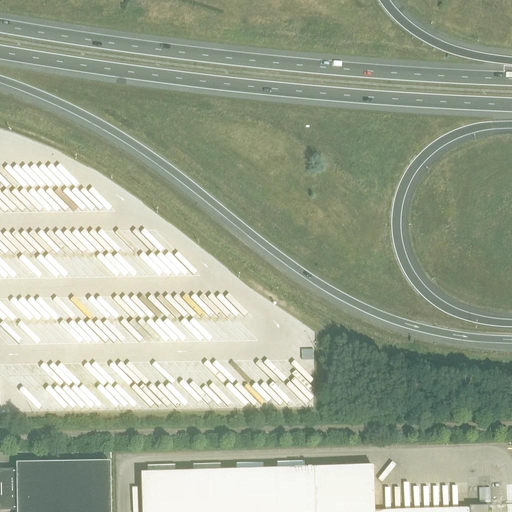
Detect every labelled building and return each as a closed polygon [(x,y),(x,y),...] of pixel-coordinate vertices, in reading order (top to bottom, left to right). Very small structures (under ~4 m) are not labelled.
[(0,222),(1,222),(0,221),(0,220),(26,219),(29,213),(34,215),(36,210),(35,198),(0,182),(0,222)] [(35,224),(63,225),(63,229),(87,230),(88,207),(35,206),(35,224)] [(28,296),(28,287),(19,287),(19,296),(28,296)] [(110,511),(110,464),(16,466),(16,473),(0,474),(0,488),(0,495),(0,496),(1,511),(16,511),(110,511)] [(487,511),(488,508),(469,508),(469,510),(389,511),(373,511),(373,468),(140,475),(141,511),(487,511)] [(489,488),(478,489),(479,503),(490,503),(489,488)]
